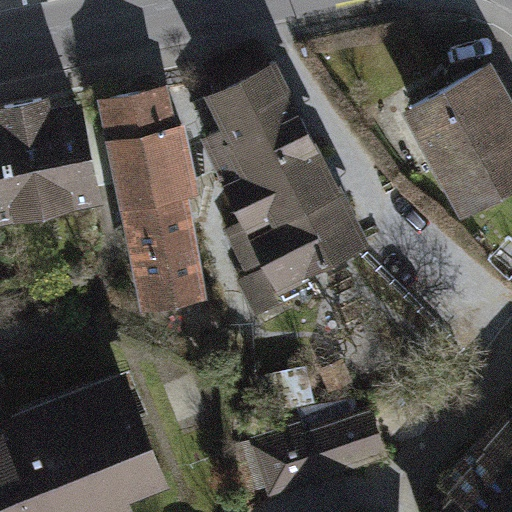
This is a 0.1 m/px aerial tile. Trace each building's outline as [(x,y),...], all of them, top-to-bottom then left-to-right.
[(232,120),(205,133),(227,179),(278,281),(359,241),(272,64),(251,75),(237,45),(203,62),(232,120)] [(511,121),(482,67),(412,106),(465,202),(511,176),(511,121)] [(160,88),(111,97),(131,195),(126,195),(147,297),(199,287),(181,186),(179,186),(177,179),(191,176),(181,124),(167,127),(160,88)] [(7,119),(0,119),(0,207),(94,188),(77,104),(44,111),(41,97),(4,105),(7,119)] [(347,380),(339,361),(323,368),(331,387),(347,380)] [(119,374),(0,420),(0,511),(86,511),(84,505),(122,491),(118,482),(155,467),(119,374)] [(383,449),(369,407),(294,432),(290,421),(259,432),(275,480),(301,471),(303,476),(383,449)] [(511,410),(494,430),(511,446),(511,410)] [(511,511),(511,446),(494,430),(446,482),(453,488),(480,511),(511,511)] [(480,511),(453,488),(431,511),(480,511)]
